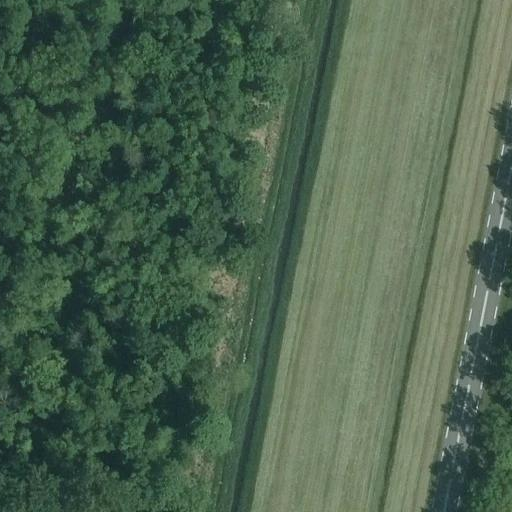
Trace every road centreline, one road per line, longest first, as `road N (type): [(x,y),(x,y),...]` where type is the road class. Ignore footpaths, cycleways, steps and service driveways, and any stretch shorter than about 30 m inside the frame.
road 1 (track): [(209,511),(307,0)]
road 2 (primary): [(442,511),(511,157)]
